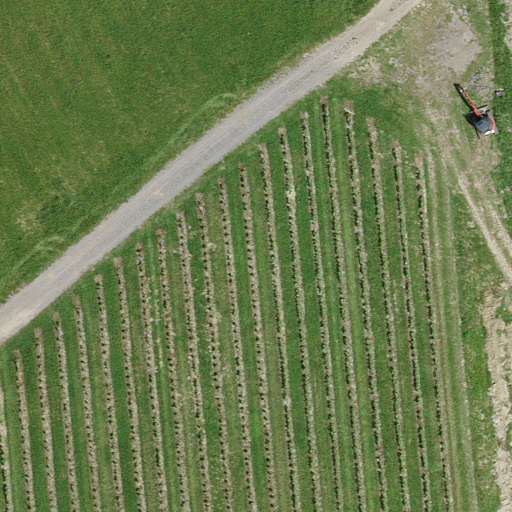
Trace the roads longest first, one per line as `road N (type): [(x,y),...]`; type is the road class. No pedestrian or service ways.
road 1 (track): [(0,330),(266,101),(350,46),(400,0)]
road 2 (track): [(350,46),(449,147),(511,258)]
